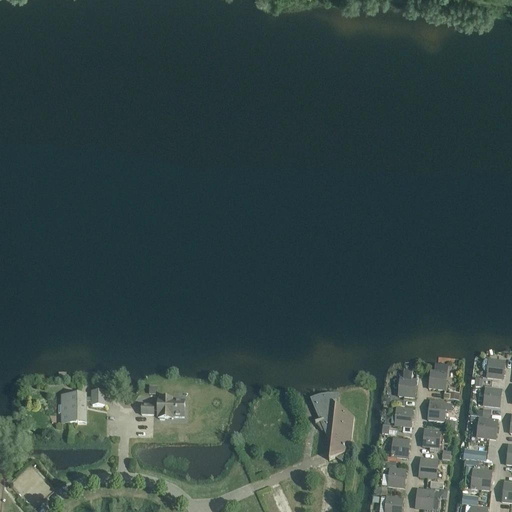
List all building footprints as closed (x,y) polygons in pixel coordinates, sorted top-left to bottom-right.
[(484,365),(483,367),(483,369),(484,371),(485,373),(488,373),(487,379),(503,381),(505,364),(489,362),(486,362),(485,363),(484,365)] [(401,380),(399,398),(404,398),(414,399),(416,382),(411,381),(412,374),(403,373),(402,380),(401,380)] [(431,373),(429,390),(439,391),(444,392),(446,374),(441,374),(431,373)] [(486,390),(484,408),(499,410),(501,392),(486,390)] [(62,407),(58,407),(58,415),(62,415),(63,424),(78,424),(78,422),(86,422),(86,403),(92,403),(92,407),(105,407),(105,393),(92,394),(93,400),(86,400),(86,398),(76,398),(62,398),(62,407)] [(387,397),(386,405),(393,406),(398,406),(402,407),(403,402),(399,401),(393,400),(394,398),(387,397)] [(317,400),(310,403),(313,402),(322,423),(315,425),(316,426),(319,424),(322,432),(325,431),(331,444),(329,462),(350,452),(354,419),(336,406),(337,399),(339,399),(339,398),(332,398),(324,398),(317,400)] [(142,414),(142,416),(154,417),(154,411),(158,411),(158,418),(158,419),(173,420),(173,418),(184,419),(185,402),(174,401),(174,400),(159,400),(159,401),(158,401),(158,407),(142,406),(142,414)] [(430,404),(428,421),(438,423),(444,423),(446,406),(440,405),(430,404)] [(392,417),(391,426),(396,426),(396,427),(401,428),(411,429),(413,412),(403,411),(397,410),(397,417),(392,417)] [(480,420),(477,439),(496,442),(498,423),(480,420)] [(445,424),(444,431),(454,432),(455,426),(445,424)] [(425,431),(423,449),(431,450),(433,450),(439,451),(441,433),(435,432),(425,431)] [(394,441),(392,458),(397,459),(407,460),(409,443),(399,442),(394,441)] [(465,451),(464,461),(466,462),(474,462),(475,453),(465,451)] [(386,465),(386,466),(396,467),(397,459),(392,458),(387,458),(386,461),(386,463),(386,465)] [(422,461),(420,478),(430,479),(435,480),(437,463),(432,462),(422,461)] [(390,471),(388,488),(394,489),(404,490),(406,473),(396,472),(390,471)] [(473,472),(471,491),(490,493),(492,474),(473,472)] [(511,485),(504,485),(502,504),(511,504),(511,485)] [(440,491),(439,499),(447,499),(447,492),(442,491),(440,491)] [(418,492),(417,510),(427,511),(432,511),(437,511),(439,494),(434,494),(428,493),(418,492)] [(387,499),(385,511),(401,511),(402,501),(393,500),(387,499)]
